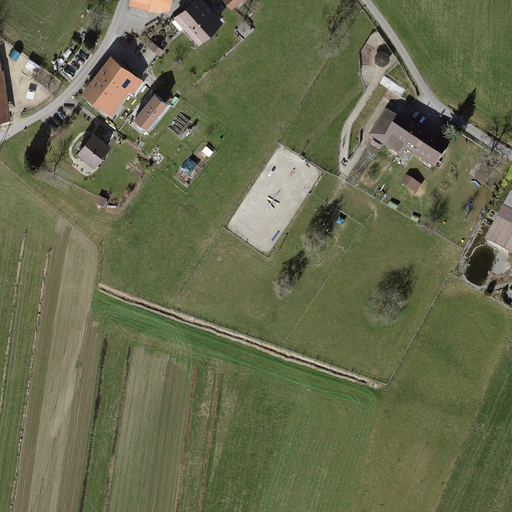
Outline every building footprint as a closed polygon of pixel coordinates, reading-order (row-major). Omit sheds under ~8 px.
[(199,0),(196,0),(188,7),(209,30),(218,22),(199,0)] [(209,30),(188,7),(185,10),(184,9),(181,11),(183,12),(179,16),(199,39),(209,30)] [(153,42),(150,47),(161,54),(164,50),(153,42)] [(113,58),(86,92),(111,112),(129,89),(132,91),(141,80),(113,58)] [(155,93),(136,117),(147,126),(167,103),(155,93)] [(414,153),(425,137),(390,114),(375,137),(402,155),(407,148),(414,153)] [(84,146),(80,151),(95,162),(108,145),(93,135),(88,141),(85,139),(82,144),(84,146)] [(425,137),(414,153),(435,167),(446,151),(435,144),(437,141),(431,137),(429,140),(425,137)] [(382,144),(375,140),(372,145),(379,149),(382,144)] [(407,177),(403,184),(411,189),(416,183),(407,177)] [(511,200),(490,241),(511,253),(511,200)]
